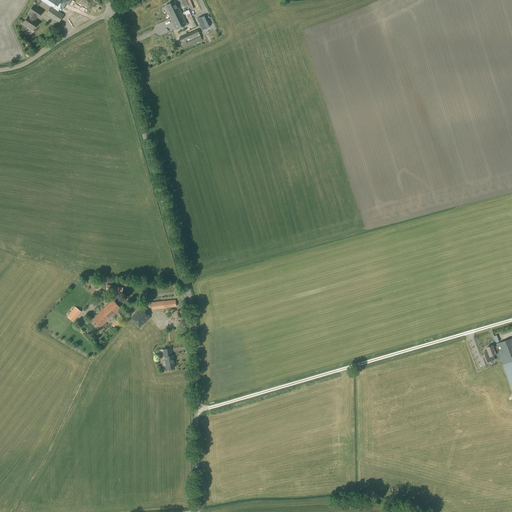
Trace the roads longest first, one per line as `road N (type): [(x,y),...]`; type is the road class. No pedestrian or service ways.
road 1 (unclassified): [(194,408),(190,307),(107,9)]
road 2 (unclassified): [(194,408),(511,320)]
road 3 (unclassified): [(0,69),(107,9)]
